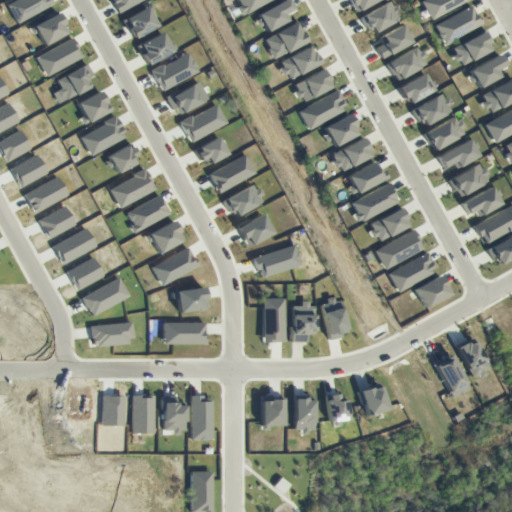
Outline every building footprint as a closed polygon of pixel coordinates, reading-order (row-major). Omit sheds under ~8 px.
[(13,0),(4,5),(14,24),(50,6),(46,0),(13,0)] [(285,0),(255,14),(263,32),(284,22),(281,15),(290,11),(285,0)] [(466,4),(464,0),(420,0),(427,18),(466,4)] [(390,2),(358,17),(367,35),(399,19),(390,2)] [(130,40),(154,27),(144,8),(120,21),(130,40)] [(479,27),(470,8),(432,24),(441,44),(479,27)] [(261,41),(272,60),(303,42),(293,23),(261,41)] [(380,45),(373,48),(378,59),(409,44),(400,26),(376,38),(380,45)] [(144,65),(169,53),(159,33),(134,46),(144,65)] [(488,52),(479,34),(448,49),(457,67),(488,52)] [(383,64),(393,82),(426,64),(416,46),(383,64)] [(276,63),(286,81),(316,64),(307,47),(276,63)] [(496,79),(493,70),(502,67),(498,57),(467,69),(474,88),(496,79)] [(328,89),(320,71),(289,85),(297,102),(328,89)] [(404,106),(430,92),(421,74),(395,88),(404,106)] [(477,97),(486,114),(511,100),(511,84),(509,79),(477,97)] [(305,130),(344,112),(335,92),(296,110),(305,130)] [(419,128),(450,112),(440,94),(410,110),(419,128)] [(223,124),(213,104),(177,124),(187,144),(223,124)] [(511,132),(511,108),(481,125),(492,144),(511,132)] [(356,134),(345,115),(321,128),(332,147),(356,134)] [(421,132),(430,150),(463,135),(454,117),(421,132)] [(359,139),(330,155),(339,172),(368,156),(359,139)] [(507,162),(511,160),(511,139),(500,144),(507,162)] [(452,169),(475,158),(467,141),(434,156),(440,169),(450,164),(452,169)] [(213,192),(251,178),(244,157),(206,172),(213,192)] [(382,180),(373,162),(345,177),(354,194),(382,180)] [(455,198),(487,181),(478,164),(446,181),(455,198)] [(395,203),(385,184),(349,203),(358,222),(395,203)] [(472,213),(474,217),(498,206),(490,188),(458,203),(464,216),(472,213)] [(511,228),(511,208),(510,205),(471,226),(481,245),(511,228)] [(368,222),(375,240),(405,229),(398,211),(368,222)] [(380,269),(421,252),(412,232),(372,249),(380,269)] [(510,237),(485,248),(492,264),(511,255),(511,235),(510,237)] [(395,293),(433,273),(423,254),(385,274),(395,293)] [(446,297),(438,277),(412,288),(420,308),(446,297)] [(281,299),(260,299),(259,343),(281,343),(281,299)] [(201,344),(201,324),(184,324),(184,331),(188,331),(188,336),(182,336),(182,324),(162,325),(162,344),(201,344)] [(485,373),(472,340),(454,347),(467,379),(485,373)] [(430,364),(449,400),(466,391),(448,355),(430,364)] [(280,401),(258,400),(258,427),(280,427),(280,401)] [(183,403),(160,402),(159,432),(182,434),(183,403)] [(208,511),(210,473),(188,472),(188,511),(204,511),(208,511)]
